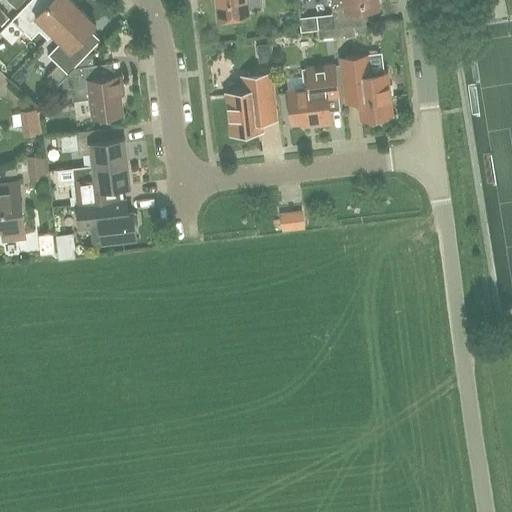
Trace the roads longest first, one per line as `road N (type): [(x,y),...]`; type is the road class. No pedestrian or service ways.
road 1 (unclassified): [(485,511),(436,155)]
road 2 (residential): [(181,185),(436,155)]
road 3 (residential): [(146,0),(162,45),(181,185)]
road 4 (unclassified): [(416,0),(436,155)]
